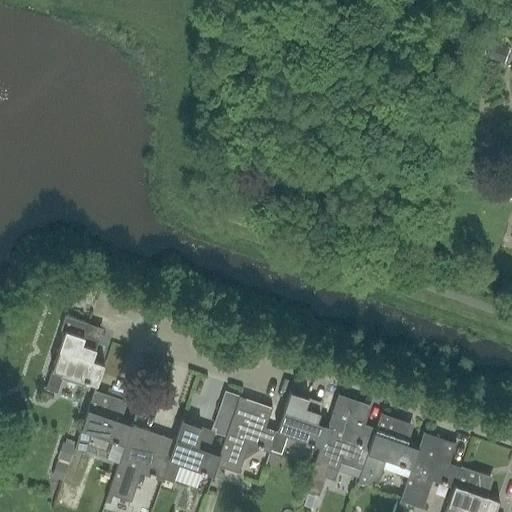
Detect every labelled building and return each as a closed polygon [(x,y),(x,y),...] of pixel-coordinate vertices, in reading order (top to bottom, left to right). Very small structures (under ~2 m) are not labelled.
[(492,36),(486,53),(504,60),(510,42),(492,36)] [(105,363),(93,359),(97,347),(82,342),(89,321),(66,313),(62,327),(66,329),(47,387),(57,390),(64,372),(98,383),(105,363)] [(126,443),(132,424),(132,423),(107,414),(113,395),(94,389),(74,447),(86,451),(93,432),(124,443),(126,443)] [(329,424),(327,424),(302,415),(308,396),(290,390),(276,429),(278,429),(271,448),(272,449),(281,452),(288,433),(320,445),(321,445),(329,424)] [(338,392),(327,424),(329,424),(321,445),(320,445),(315,461),(338,469),(342,457),(363,464),(368,448),(370,449),(377,428),(375,428),(350,419),(357,399),(338,392)] [(278,429),(276,429),(251,421),(258,401),(239,394),(231,417),(227,430),(220,452),(221,452),(217,464),(218,464),(214,475),(223,478),(224,476),(219,471),(221,465),(239,471),(244,458),(261,448),(271,451),(272,449),(271,448),(278,429)] [(368,448),(363,464),(357,481),(362,483),(380,474),(383,467),(408,476),(412,465),(413,466),(420,446),(419,446),(393,437),(399,418),(381,412),(375,428),(377,428),(370,449),(368,448)] [(227,430),(231,417),(219,413),(215,426),(227,430)] [(181,418),(168,458),(169,458),(163,477),(173,481),(178,466),(212,478),(213,475),(214,475),(218,464),(217,464),(221,452),(220,452),(194,443),(200,425),(181,418)] [(169,458),(168,458),(143,450),(150,430),(132,424),(126,443),(124,443),(106,497),(111,499),(113,493),(131,499),(140,472),(162,480),(163,477),(169,458)] [(412,465),(408,476),(400,499),(424,507),(434,479),(454,486),(455,487),(462,466),(461,466),(435,457),(442,437),(424,430),(419,446),(420,446),(413,466),(412,465)] [(462,466),(455,487),(454,486),(445,511),(457,511),(459,508),(469,511),(495,511),(500,499),(488,495),(495,476),(461,464),(461,466),(462,466)]
